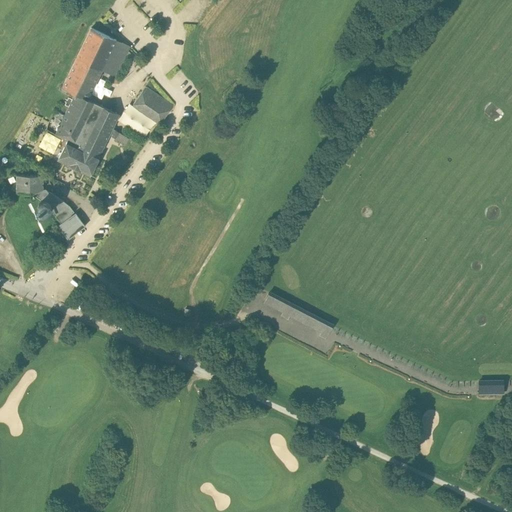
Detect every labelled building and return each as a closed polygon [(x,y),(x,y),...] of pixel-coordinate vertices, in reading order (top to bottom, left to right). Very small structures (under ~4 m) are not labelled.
[(116,40),(91,27),(69,73),(94,85),(102,69),(116,40)] [(116,40),(102,69),(112,74),(126,44),(116,40)] [(119,114),(88,98),(94,85),(69,73),(62,87),(64,88),(62,93),(73,98),(55,134),(68,140),(68,139),(99,155),(110,134),(114,125),(119,114)] [(172,105),(145,87),(134,103),(160,121),(172,105)] [(119,131),(116,130),(117,127),(114,125),(110,134),(125,144),(129,138),(119,131)] [(43,138),(50,141),(47,149),(53,152),(60,137),(46,131),(43,138)] [(99,155),(68,139),(68,140),(58,159),(90,174),(99,155)] [(43,175),(19,174),(19,191),(33,191),(35,191),(43,188),(43,175)] [(43,188),(35,191),(35,195),(42,200),(47,200),(50,204),(51,209),(61,223),(75,212),(69,205),(53,193),(45,188),(42,189),(43,188)] [(47,200),(42,200),(38,202),(37,207),(39,211),(43,214),(48,213),(51,209),(50,204),(47,200)] [(61,223),(58,225),(68,238),(85,225),(75,212),(61,223)] [(333,326),(268,293),(264,300),(283,310),(290,314),(322,330),(329,334),(333,326)] [(290,314),(283,310),(281,315),(288,319),(290,314)] [(329,334),(322,330),(319,335),(326,338),(329,334)] [(504,392),(504,381),(478,381),(479,393),(504,392)]
